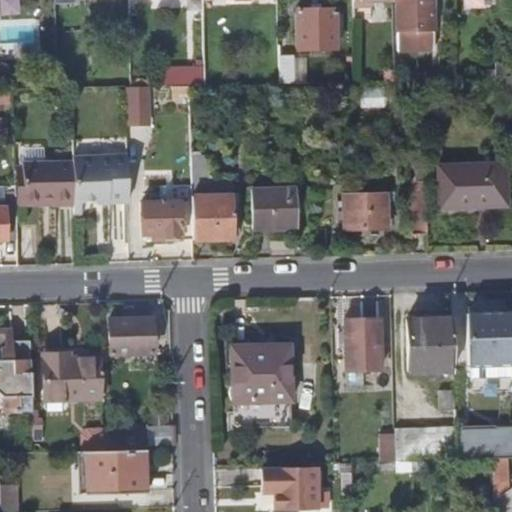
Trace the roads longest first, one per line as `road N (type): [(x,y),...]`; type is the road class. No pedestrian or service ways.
road 1 (residential): [(191,282),(511,272)]
road 2 (residential): [(198,511),(191,282)]
road 3 (residential): [(0,287),(191,282)]
